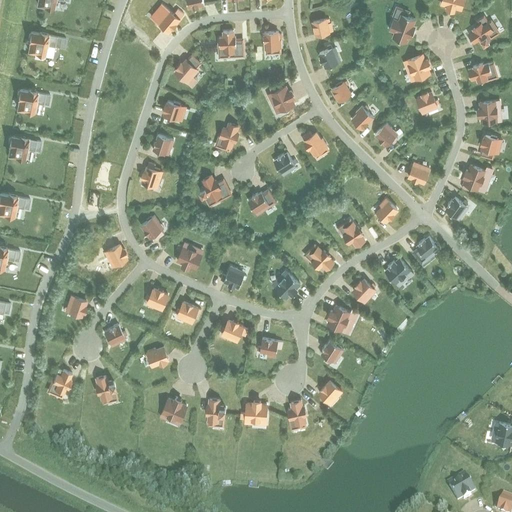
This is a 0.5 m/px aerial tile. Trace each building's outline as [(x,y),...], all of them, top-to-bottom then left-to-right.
[(37,0),(37,3),(44,5),(43,7),(52,9),(54,0),(65,0),(68,0),(37,0)] [(442,0),(441,4),(447,6),(447,8),(454,10),(454,8),(460,9),(462,0),(442,0)] [(161,2),(150,16),(159,23),(157,25),(160,27),(162,26),(169,32),(181,19),(181,18),(184,14),(178,9),(174,13),(161,2)] [(395,31),(392,37),(406,42),(408,36),(411,37),(415,26),(412,25),(415,18),(406,15),(408,12),(403,10),(402,14),(401,13),(399,20),(393,18),(389,29),(395,31)] [(474,30),(469,33),(471,36),(470,36),(472,39),(474,41),(479,38),(482,42),(483,41),(484,43),(490,40),(488,38),(489,37),(487,33),(492,30),(489,26),(493,24),(490,20),(489,21),(485,15),(478,20),(480,24),(473,28),(474,30)] [(326,19),(313,22),(316,34),(329,31),(327,23),(330,22),(329,18),(326,19)] [(219,39),(218,39),(218,44),(219,56),(229,56),(243,55),(242,42),(235,42),(235,36),(233,36),(233,30),(223,31),(223,37),(219,37),(219,39)] [(29,34),(28,37),(29,39),(29,40),(30,41),(28,50),(35,51),(34,53),(43,55),(45,45),(54,46),(64,48),(66,38),(56,36),(48,34),(48,33),(39,32),(39,33),(31,31),(30,32),(29,34)] [(265,41),(265,48),(276,48),(276,52),(279,52),(279,48),(281,48),(280,39),(278,39),(278,31),(264,32),(264,34),(263,34),(264,41),(265,41)] [(325,67),(341,61),(338,53),(335,54),(331,44),(327,46),(328,49),(319,52),(321,56),(320,57),(322,62),(323,62),(325,67)] [(410,66),(415,78),(430,72),(427,67),(430,66),(427,59),(425,60),(422,54),(407,60),(408,60),(404,61),(406,67),(410,66)] [(178,68),(175,71),(182,77),(180,79),(183,82),(185,80),(192,86),(198,80),(193,76),(198,70),(195,68),(200,62),(191,55),(187,60),(185,59),(182,64),(181,63),(177,67),(178,68)] [(474,67),(468,69),(471,79),(476,77),(478,81),(487,79),(485,74),(491,73),(490,68),(494,67),(492,62),(489,63),(488,63),(483,65),(482,63),(473,66),(474,67)] [(337,86),(332,89),(339,100),(350,93),(350,92),(348,89),(345,85),(343,81),(342,82),(341,81),(336,84),(337,86)] [(271,93),(267,94),(270,100),(273,98),(279,111),(294,103),(291,98),(294,97),(290,90),(288,91),(285,85),(276,90),(273,85),(268,87),(271,93)] [(18,91),(17,95),(18,96),(18,98),(19,98),(17,108),(24,109),(23,111),(32,113),(34,102),(43,104),(48,104),(50,95),(45,94),(45,93),(37,92),(37,91),(28,89),(28,90),(20,89),(19,90),(18,91)] [(422,95),(417,97),(423,113),(430,110),(429,107),(436,104),(439,103),(437,99),(435,100),(431,92),(427,93),(427,92),(422,94),(422,95)] [(481,120),(481,121),(497,120),(496,107),(500,106),(499,100),(495,100),(479,101),(480,104),(480,107),(477,108),(478,115),(480,115),(481,120)] [(165,104),(164,110),(165,110),(164,114),(169,115),(169,117),(175,120),(176,117),(177,118),(180,110),(184,111),(185,107),(181,106),(181,105),(179,105),(180,103),(174,102),(174,103),(168,101),(167,104),(165,104)] [(367,106),(364,103),(362,106),(362,105),(356,111),(357,113),(351,119),(361,128),(363,127),(363,128),(368,122),(373,116),(365,109),(367,106)] [(222,126),(219,135),(223,136),(221,142),(226,144),(225,147),(229,149),(230,145),(232,139),(234,140),(237,131),(235,131),(237,125),(234,124),(234,123),(232,122),(232,123),(228,122),(226,128),(222,126)] [(392,128),(386,122),(374,134),(386,145),(393,139),(395,141),(398,138),(390,130),(392,128)] [(309,148),(310,147),(314,154),(322,148),(324,151),(327,149),(326,146),(327,145),(323,138),(321,139),(316,132),(312,135),(310,131),(303,135),(305,139),(305,140),(306,141),(305,142),(309,148)] [(483,136),(480,141),(482,142),(480,145),(481,145),(479,152),(490,156),(492,150),(493,150),(498,138),(496,137),(497,136),(491,133),(491,135),(485,133),(484,136),(483,136)] [(158,134),(153,149),(162,152),(161,155),(165,156),(166,153),(168,145),(171,146),(174,139),(158,134)] [(9,137),(8,141),(9,142),(9,144),(10,144),(8,154),(15,155),(14,157),(24,159),(26,149),(39,151),(41,141),(36,140),(28,138),(28,137),(20,136),(19,136),(11,135),(10,136),(9,137)] [(279,157),(274,160),(283,174),(290,170),(288,167),(295,163),(297,162),(295,158),(292,160),(287,152),(284,154),(283,153),(278,156),(279,157)] [(148,162),(147,166),(145,172),(144,171),(142,177),(143,177),(142,181),(151,184),(150,187),(153,188),(154,185),(155,185),(157,178),(160,179),(162,171),(159,170),(160,169),(155,167),(154,169),(154,168),(155,164),(148,162)] [(412,168),(408,176),(423,182),(426,175),(427,176),(430,170),(428,169),(429,167),(422,164),(421,167),(413,164),(410,163),(409,167),(412,168)] [(462,187),(466,189),(468,185),(478,189),(485,171),(485,170),(470,164),(468,170),(466,169),(463,176),(465,177),(463,183),(462,187)] [(217,196),(218,200),(230,193),(224,182),(218,185),(215,180),(214,181),(211,175),(208,177),(208,176),(205,178),(202,179),(205,185),(201,187),(202,188),(200,189),(203,195),(205,194),(205,195),(209,193),(212,198),(217,196)] [(276,201),(268,189),(262,193),(261,191),(258,193),(257,192),(252,196),(253,197),(248,200),(252,207),(251,207),(254,212),(255,211),(257,214),(264,210),(262,207),(271,201),(273,204),(276,201)] [(0,212),(4,213),(3,215),(12,217),(14,206),(23,208),(28,209),(30,199),(25,198),(17,196),(17,195),(8,193),(8,194),(0,192),(0,212)] [(445,209),(459,219),(463,213),(461,211),(466,205),(466,204),(467,202),(464,199),(462,202),(455,196),(452,200),(451,199),(448,204),(449,204),(445,209)] [(378,216),(380,214),(386,221),(397,209),(385,198),(380,203),(382,206),(377,211),(375,214),(378,216)] [(141,225),(150,238),(153,235),(156,239),(164,233),(161,229),(157,223),(159,221),(154,215),(152,216),(151,215),(146,218),(147,220),(141,225)] [(348,232),(344,235),(349,242),(353,240),(356,245),(359,243),(361,242),(361,241),(364,240),(361,234),(362,233),(357,226),(356,227),(352,222),(350,219),(346,221),(348,224),(344,227),(348,232)] [(419,248),(413,253),(421,262),(432,253),(434,255),(440,250),(438,248),(440,247),(436,242),(435,243),(430,237),(425,241),(425,240),(420,243),(421,244),(417,247),(419,248)] [(181,251),(177,260),(183,263),(182,265),(189,268),(190,265),(195,268),(202,253),(189,248),(191,244),(185,242),(184,245),(178,243),(176,248),(181,251)] [(122,249),(119,244),(104,252),(108,258),(111,257),(114,264),(116,267),(119,265),(118,262),(126,258),(124,254),(125,254),(123,249),(122,249)] [(315,258),(312,261),(319,267),(322,264),(326,268),(329,266),(331,264),(333,262),(329,257),(330,256),(323,250),(322,251),(318,247),(315,244),(312,247),(314,250),(311,254),(315,258)] [(0,268),(2,269),(4,259),(13,260),(18,261),(20,251),(15,250),(7,248),(7,247),(0,245),(0,268)] [(389,266),(385,271),(396,283),(406,274),(409,276),(413,272),(411,270),(411,269),(400,257),(395,261),(393,260),(388,265),(389,266)] [(230,265),(224,281),(229,283),(228,284),(234,286),(234,285),(238,287),(242,278),(245,279),(246,275),(244,274),(236,271),(237,268),(230,265)] [(284,276),(274,286),(286,298),(290,294),(292,295),(298,290),(296,288),(300,283),(285,269),(281,274),(284,276)] [(361,281),(360,280),(356,285),(357,285),(353,290),(358,295),(357,296),(362,300),(363,300),(364,301),(370,296),(368,293),(376,286),(373,283),(371,285),(364,278),(361,281)] [(157,290),(153,288),(150,297),(147,295),(145,299),(148,300),(156,303),(154,306),(161,309),(168,294),(162,292),(163,291),(158,288),(157,290)] [(85,306),(84,306),(85,302),(86,300),(70,295),(68,302),(70,303),(68,311),(67,314),(71,315),(72,312),(81,315),(82,311),(83,312),(85,306)] [(0,311),(3,312),(8,313),(10,303),(5,302),(0,300),(0,311)] [(196,312),(198,307),(183,301),(180,309),(177,308),(175,312),(178,313),(185,316),(184,319),(191,322),(196,312)] [(330,317),(327,323),(342,330),(347,318),(351,319),(354,313),(350,312),(335,305),(333,311),(331,310),(328,316),(330,317)] [(230,335),(229,338),(236,341),(243,326),(237,324),(238,322),(233,320),(232,321),(228,320),(225,328),(222,327),(220,331),(223,332),(230,335)] [(118,342),(117,339),(124,336),(127,334),(125,331),(122,332),(118,323),(107,329),(104,330),(107,337),(105,338),(108,343),(110,343),(111,345),(118,342)] [(283,341),(262,337),(260,346),(257,346),(257,350),(260,350),(260,351),(268,352),(267,355),(275,356),(276,348),(281,349),(283,341)] [(323,350),(321,353),(329,358),(327,361),(331,363),(332,361),(337,354),(339,356),(344,349),(341,347),(342,346),(337,343),(336,344),(329,340),(326,345),(325,344),(322,349),(323,350)] [(148,355),(152,365),(159,362),(160,363),(167,361),(166,360),(168,359),(163,346),(155,349),(155,347),(147,350),(147,352),(144,353),(145,356),(148,355)] [(72,372),(63,369),(60,374),(56,373),(53,381),(57,383),(54,389),(59,391),(57,394),(62,396),(63,392),(64,393),(66,387),(68,388),(71,379),(70,378),(72,372)] [(98,393),(100,392),(101,398),(102,402),(107,401),(106,397),(111,396),(109,390),(113,388),(113,387),(115,387),(114,380),(111,381),(111,380),(107,381),(105,375),(102,376),(99,376),(99,377),(96,378),(97,383),(95,384),(98,393)] [(337,397),(342,391),(329,380),(319,392),(326,398),(325,399),(324,400),(327,403),(329,401),(334,395),(337,397)] [(167,419),(168,415),(180,420),(186,405),(181,403),(182,401),(178,399),(175,398),(174,400),(168,398),(162,413),(161,416),(167,419)] [(208,424),(213,424),(213,420),(218,420),(218,414),(223,414),(223,413),(225,413),(226,407),(223,407),(223,406),(219,405),(219,399),(216,399),(216,398),(213,398),(213,399),(210,398),(209,405),(207,404),(207,411),(207,413),(209,414),(208,420),(208,424)] [(246,413),(246,419),(246,422),(252,423),(252,419),(265,420),(266,404),(260,403),(260,401),(253,400),(253,403),(247,402),(246,413)] [(301,422),(301,426),(306,425),(305,421),(304,415),(306,414),(304,406),(302,406),(300,400),(297,401),(297,400),(294,401),(291,402),(292,408),(288,409),(288,410),(287,411),(289,417),(290,417),(290,418),(294,417),(296,423),(301,422)] [(499,421),(495,420),(494,427),(498,427),(495,441),(511,444),(511,440),(511,423),(499,421)] [(464,473),(459,476),(461,479),(449,486),(457,500),(463,497),(464,500),(470,495),(469,493),(475,490),(467,476),(466,476),(464,473)] [(510,511),(511,509),(511,500),(503,497),(500,505),(496,503),(494,508),(498,509),(498,510),(501,511),(500,511),(510,511)]
